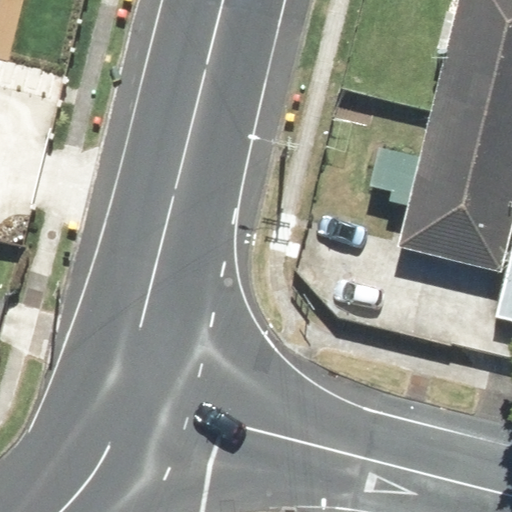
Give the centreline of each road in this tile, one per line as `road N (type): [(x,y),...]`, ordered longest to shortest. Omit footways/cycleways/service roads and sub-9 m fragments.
road 1 (secondary): [(133,400),(232,0)]
road 2 (tertiary): [(133,400),(511,494)]
road 3 (secondary): [(65,511),(109,458),(133,400)]
